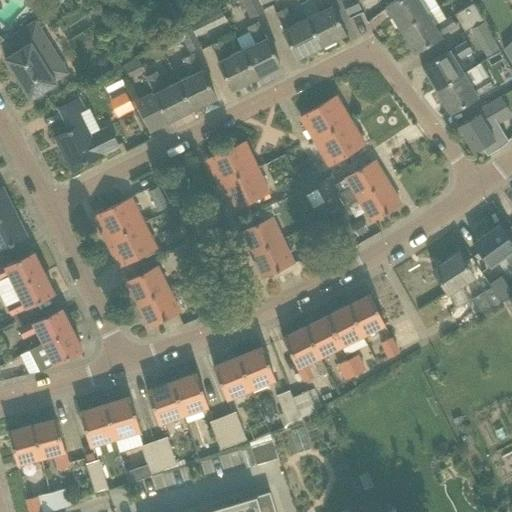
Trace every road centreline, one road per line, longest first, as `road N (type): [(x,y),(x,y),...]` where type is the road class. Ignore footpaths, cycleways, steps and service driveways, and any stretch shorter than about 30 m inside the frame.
road 1 (residential): [(45,205),(361,57),(381,61),(477,188)]
road 2 (residential): [(126,365),(270,308),(424,231),(477,188)]
road 3 (residential): [(126,365),(45,205)]
road 4 (residential): [(0,399),(126,365)]
